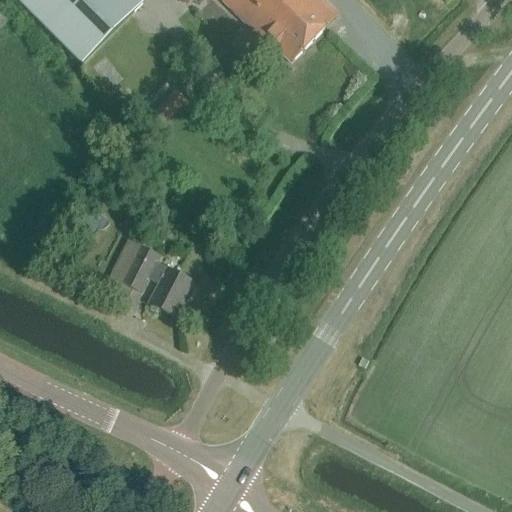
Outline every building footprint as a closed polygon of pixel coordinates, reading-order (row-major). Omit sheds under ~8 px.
[(141,0),(14,0),(82,67),(145,3),(141,0)] [(340,17),(322,0),(177,0),(186,9),(195,0),(219,0),(274,54),(277,51),(292,65),(340,17)] [(0,30),(9,22),(0,11),(0,30)] [(161,107),(154,114),(165,125),(172,118),(161,107)] [(134,229),(140,233),(153,214),(130,197),(114,220),(132,232),(134,229)] [(194,284),(157,266),(161,259),(129,243),(110,280),(142,296),(149,282),(158,287),(149,307),(175,320),(194,284)] [(76,491),(83,479),(73,473),(66,485),(76,491)]
